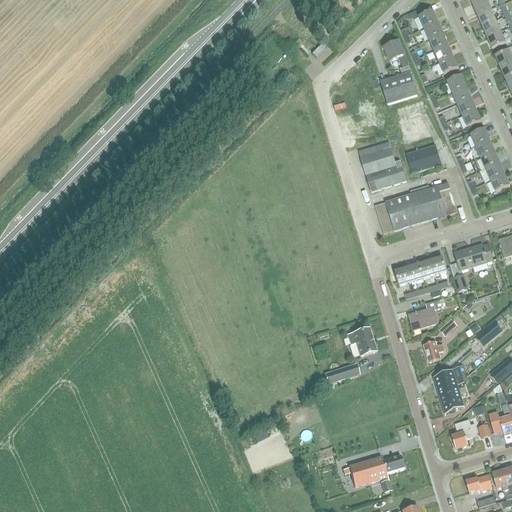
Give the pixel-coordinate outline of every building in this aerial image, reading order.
[(491,11),(485,0),(484,0),(472,5),(477,17),(491,11)] [(509,16),(504,5),(500,7),(504,18),(509,16)] [(495,22),(491,11),(477,17),(482,28),(495,22)] [(419,19),(424,30),(438,24),(433,13),(419,19)] [(500,33),(495,22),(482,28),(487,39),(500,33)] [(443,35),(438,24),(424,30),(429,42),(443,35)] [(505,45),(500,33),(487,39),(492,50),(505,45)] [(448,47),(443,35),(429,42),(434,53),(448,47)] [(398,59),(402,68),(400,69),(403,76),(411,72),(398,43),(384,49),(390,63),(398,59)] [(316,59),(327,49),(323,44),(312,55),(316,59)] [(452,58),(448,47),(434,53),(438,64),(452,58)] [(495,58),(500,69),(511,63),(511,59),(508,52),(495,58)] [(458,70),(452,58),(438,64),(444,76),(458,70)] [(511,77),(511,63),(500,69),(505,80),(511,77)] [(410,74),(380,83),(388,106),(417,97),(410,74)] [(447,83),(452,95),(466,89),(461,77),(447,83)] [(358,82),(338,88),(356,148),(376,141),(358,82)] [(471,100),(466,89),(452,95),(457,106),(471,100)] [(476,111),(471,100),(457,106),(462,117),(476,111)] [(481,123),(476,111),(462,117),(467,129),(481,123)] [(447,124),(454,127),(457,121),(449,117),(447,124)] [(382,136),(383,140),(384,141),(396,137),(398,143),(398,142),(419,136),(416,126),(382,136)] [(470,137),(475,148),(489,142),(484,130),(470,137)] [(494,154),(489,142),(475,148),(480,160),(494,154)] [(381,153),(360,159),(371,194),(406,183),(400,163),(395,165),(389,144),(379,147),(381,153)] [(435,147),(407,156),(413,175),(441,166),(435,147)] [(499,165),(494,154),(480,160),(485,171),(499,165)] [(504,176),(499,165),(485,171),(490,182),(504,176)] [(509,188),(504,176),(490,182),(495,194),(509,188)] [(467,183),(470,191),(477,188),(474,180),(467,183)] [(385,205),(375,208),(383,236),(394,232),(394,233),(447,217),(446,216),(457,213),(448,186),(438,189),(438,188),(385,204),(385,205)] [(480,195),(477,188),(470,191),(473,198),(480,195)] [(511,237),(498,241),(503,256),(508,254),(510,259),(511,257),(511,237)] [(468,251),(455,255),(460,272),(473,268),(474,273),(487,269),(485,264),(492,262),(487,246),(482,248),(482,249),(469,253),(468,251)] [(442,259),(430,263),(435,276),(435,279),(440,278),(439,275),(447,273),(442,259)] [(456,260),(449,261),(451,271),(458,270),(456,260)] [(435,276),(430,263),(419,266),(423,280),(435,276)] [(423,280),(419,266),(407,270),(412,284),(423,280)] [(412,284),(407,270),(395,273),(399,287),(412,284)] [(453,280),(457,294),(467,291),(463,277),(453,280)] [(439,297),(438,291),(439,291),(437,286),(426,289),(427,294),(430,293),(432,299),(439,297)] [(427,294),(426,289),(414,293),(416,298),(427,294)] [(438,325),(434,312),(441,310),(439,302),(425,306),(426,312),(408,317),(413,332),(438,325)] [(457,327),(452,321),(440,332),(445,338),(457,327)] [(476,324),(471,328),(475,334),(480,331),(476,324)] [(483,347),(501,332),(495,324),(477,340),(483,347)] [(347,337),(351,347),(356,345),(360,358),(377,353),(369,330),(353,335),(347,337)] [(437,348),(435,343),(423,347),(429,365),(441,362),(439,355),(444,353),(442,346),(437,348)] [(502,380),(511,372),(511,364),(510,361),(496,373),(502,380)] [(356,366),(325,376),(329,386),(359,376),(356,366)] [(454,374),(434,380),(440,400),(448,398),(447,393),(458,389),(458,387),(467,384),(466,380),(456,383),(454,374)] [(505,382),(501,386),(505,391),(509,387),(505,382)] [(363,388),(372,417),(373,416),(372,415),(389,410),(389,411),(381,383),(380,383),(380,384),(364,389),(364,388),(363,388)] [(500,386),(493,391),(495,394),(500,395),(503,395),(500,386)] [(448,398),(440,400),(445,414),(464,408),(458,389),(447,393),(448,398)] [(506,420),(500,421),(498,416),(490,418),(496,436),(503,433),(504,437),(511,434),(511,421),(508,407),(502,408),(506,420)] [(458,436),(452,438),(456,451),(469,447),(467,441),(478,438),(475,427),(471,428),(469,422),(456,426),(458,436)] [(277,424),(267,429),(271,436),(281,431),(277,424)] [(487,428),(479,430),(482,440),(490,437),(487,428)] [(265,432),(254,437),(258,444),(268,439),(265,432)] [(486,450),(476,454),(478,462),(489,458),(486,450)] [(381,459),(349,468),(351,475),(355,489),(387,479),(386,474),(404,469),(401,457),(383,462),(381,459)] [(511,469),(503,472),(511,500),(511,469)] [(511,500),(503,472),(492,475),(497,491),(502,489),(506,502),(511,500)] [(478,479),(466,483),(469,495),(481,492),(481,494),(493,490),(489,477),(478,480),(478,479)] [(391,492),(388,482),(381,484),(385,494),(391,492)] [(494,498),(486,501),(488,507),(496,505),(494,498)]
